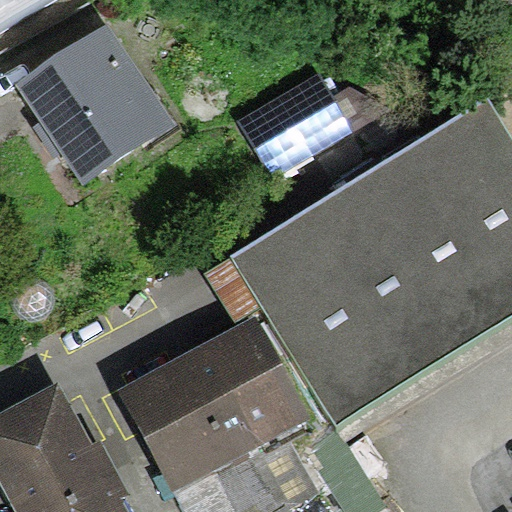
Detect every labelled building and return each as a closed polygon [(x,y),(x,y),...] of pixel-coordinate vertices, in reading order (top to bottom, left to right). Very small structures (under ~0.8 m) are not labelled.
[(0,0),(0,29),(48,0),(0,0)] [(113,36),(20,93),(54,148),(80,189),(172,133),(113,36)] [(327,73),(242,126),(274,177),(359,124),(327,73)] [(511,155),(485,111),(234,263),(342,442),(511,340),(511,155)] [(252,327),(120,400),(137,431),(173,494),(304,422),(252,327)] [(124,511),(63,394),(0,426),(0,484),(14,511),(124,511)]
